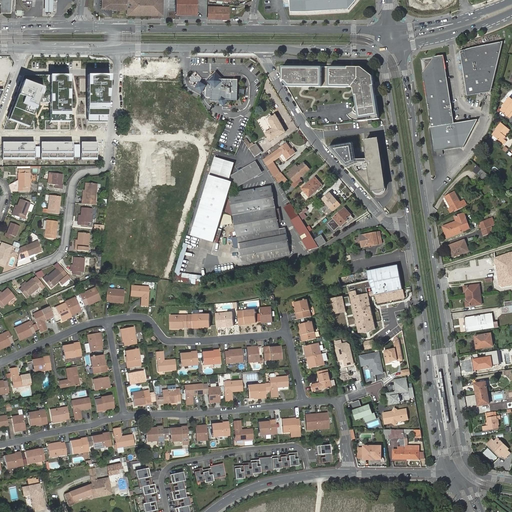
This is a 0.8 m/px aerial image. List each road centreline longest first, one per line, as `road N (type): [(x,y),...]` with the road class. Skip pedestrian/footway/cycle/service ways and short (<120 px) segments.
road 1 (secondary): [(471,475),(400,47)]
road 2 (unknown): [(0,135),(196,142),(201,160),(165,280)]
road 3 (residential): [(0,280),(55,259),(65,244),(76,176),(105,168),(114,49)]
road 4 (unknown): [(229,157),(256,161),(309,253),(241,265),(203,250)]
road 5 (residential): [(410,223),(386,222),(322,150),(263,48)]
road 6 (residential): [(309,475),(304,453),(290,445),(173,464),(162,478),(168,511)]
road 7 (residential): [(107,320),(145,317),(166,341),(284,334)]
road 8 (residential): [(124,416),(303,403)]
road 9 (secondary): [(381,49),(410,223)]
road 10 (secondary): [(410,223),(431,385)]
road 11 (secondary): [(114,49),(263,48)]
road 12 (secondary): [(253,28),(105,27)]
road 13 (secondary): [(389,29),(253,28)]
road 14 (residential): [(124,416),(0,444)]
